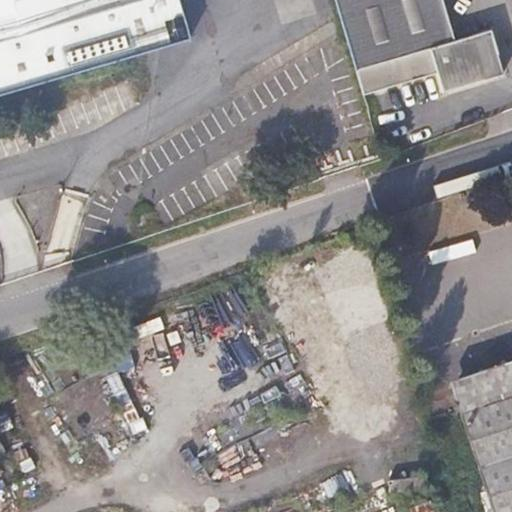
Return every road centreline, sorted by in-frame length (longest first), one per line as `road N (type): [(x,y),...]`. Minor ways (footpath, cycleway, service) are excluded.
road 1 (residential): [(511,152),(0,341)]
road 2 (unknown): [(41,511),(177,446)]
